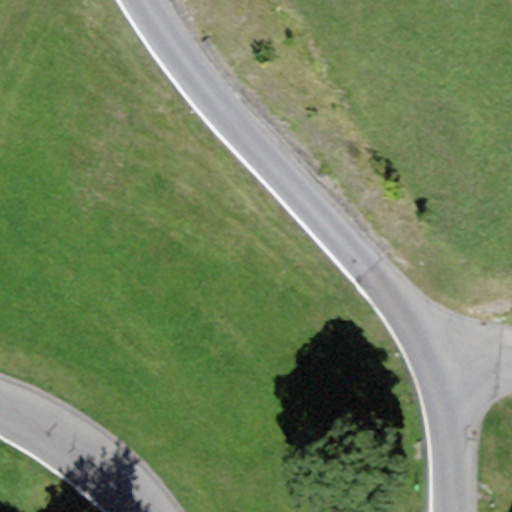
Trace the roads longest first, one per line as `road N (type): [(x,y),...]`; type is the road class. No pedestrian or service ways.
road 1 (tertiary): [(132,0),(261,161),(399,304),(437,362)]
road 2 (tertiary): [(147,511),(79,452),(0,410)]
road 3 (tertiary): [(437,362),(450,511)]
